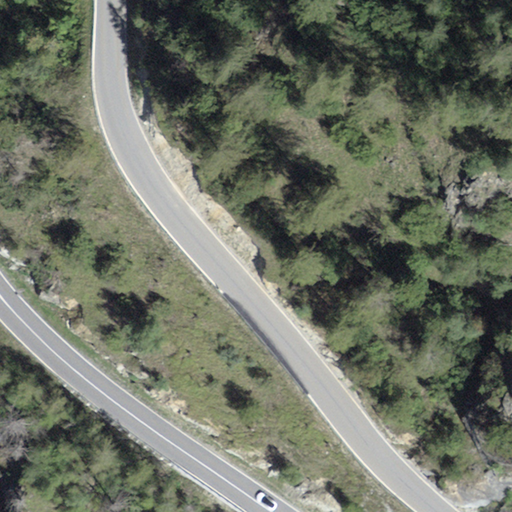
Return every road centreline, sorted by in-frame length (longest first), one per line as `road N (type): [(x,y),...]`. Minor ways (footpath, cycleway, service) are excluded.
road 1 (tertiary): [(108,0),(113,109),(137,161),(348,420),(437,511)]
road 2 (secondary): [(0,296),(89,382),(272,511)]
